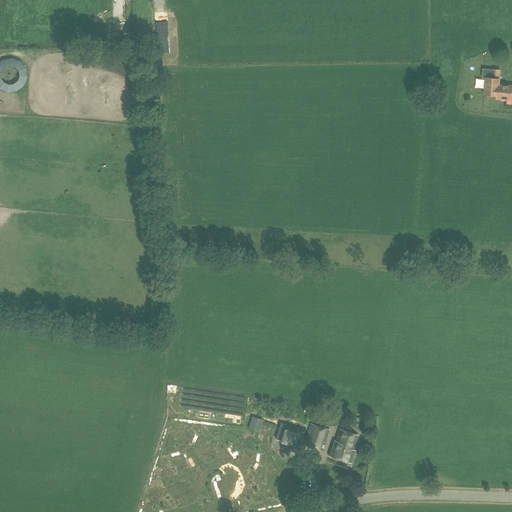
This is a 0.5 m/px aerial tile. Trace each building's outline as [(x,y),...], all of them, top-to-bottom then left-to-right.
[(129,23),(127,0),(118,0),(119,9),(122,9),(123,23),(129,23)] [(511,99),(511,85),(499,84),(500,79),(499,79),(500,70),(493,69),(493,70),(483,69),(483,78),(486,78),(485,94),(498,96),(498,99),(511,99)] [(281,424),(277,440),(300,447),(304,431),(281,424)] [(311,424),(304,445),(323,451),(329,430),(311,424)] [(354,450),(359,435),(340,429),(335,443),(334,442),(329,455),(352,462),(356,450),(354,450)]
